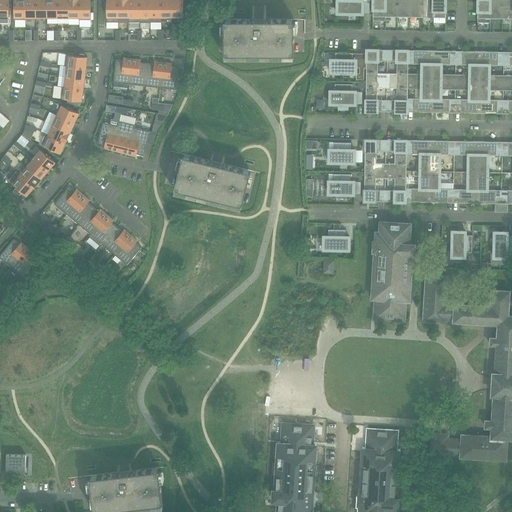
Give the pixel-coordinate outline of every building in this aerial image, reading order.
[(9,0),(0,0),(0,17),(9,17),(9,0)] [(14,0),(14,20),(26,20),(26,17),(25,17),(25,0),(14,0)] [(25,0),(25,17),(26,17),(36,17),(36,0),(25,0)] [(36,0),(36,17),(47,17),(46,0),(36,0)] [(46,0),(47,17),(58,17),(57,0),(46,0)] [(68,0),(57,0),(58,17),(69,17),(68,0)] [(68,0),(69,17),(79,17),(79,0),(68,0)] [(91,1),(90,0),(79,0),(79,17),(79,20),(91,20),(91,6),(92,6),(92,1),(91,1)] [(107,22),(118,22),(118,0),(106,0),(107,2),(107,22)] [(128,22),(129,22),(128,0),(118,0),(118,22),(119,22),(119,17),(128,17),(128,22)] [(139,0),(128,0),(129,22),(140,22),(139,0)] [(139,0),(140,22),(150,22),(150,0),(139,0)] [(161,0),(150,0),(150,22),(161,22),(161,0)] [(172,0),(161,0),(161,22),(162,22),(162,17),(172,17),(172,0)] [(172,0),(172,17),(183,17),(183,0),(172,0)] [(340,13),(363,14),(363,0),(362,0),(336,0),(337,9),(337,13),(340,13)] [(372,0),(373,16),(373,21),(385,21),(385,16),(385,0),(372,0)] [(385,0),(385,16),(397,16),(397,0),(385,0)] [(397,0),(397,16),(409,16),(409,0),(397,0)] [(409,0),(409,16),(421,16),(421,0),(409,0)] [(421,0),(421,16),(433,17),(433,0),(421,0)] [(433,0),(433,17),(446,17),(445,0),(433,0)] [(490,23),(490,18),(489,0),(477,0),(477,18),(477,22),(490,23)] [(489,0),(490,18),(502,18),(501,0),(489,0)] [(511,0),(501,0),(502,18),(511,18),(511,0)] [(224,19),(224,54),(294,54),(294,19),(299,19),(299,3),(243,3),(243,19),(224,19)] [(366,49),(366,80),(387,81),(387,73),(378,73),(378,61),(382,61),(382,50),(366,49)] [(408,50),(392,50),(392,61),(396,61),(396,73),(387,73),(387,81),(408,81),(408,74),(408,64),(408,60),(408,50)] [(432,50),(414,50),(414,60),(408,60),(408,64),(422,64),(421,74),(408,74),(408,81),(421,81),(431,81),(432,50)] [(450,51),(432,50),(431,81),(455,82),(455,74),(441,74),(441,64),(455,65),(456,60),(450,60),(450,51)] [(480,51),(462,51),(461,61),(456,60),(455,65),(470,65),(469,75),(455,74),(455,82),(469,82),(479,82),(480,51)] [(498,52),(480,51),(479,82),(503,83),(503,75),(489,75),(489,65),(503,65),(504,61),(498,61),(498,52)] [(511,51),(510,52),(510,61),(504,61),(503,65),(511,65),(511,75),(503,75),(503,83),(511,82),(511,51)] [(356,73),(356,59),(352,59),(352,53),(335,52),(335,59),(330,59),(330,68),(330,73),(334,73),(356,73)] [(64,66),(67,66),(86,68),(87,57),(84,56),(84,55),(79,54),(79,56),(66,54),(64,66)] [(113,82),(129,84),(132,59),(123,58),(123,60),(116,59),(113,82)] [(129,84),(145,86),(147,63),(140,62),(141,60),(132,59),(129,84)] [(145,86),(160,87),(163,62),(155,61),(154,64),(147,63),(145,86)] [(172,63),(163,62),(160,87),(176,89),(179,66),(171,66),(172,63)] [(66,76),(85,79),(86,68),(67,66),(66,76)] [(85,79),(66,76),(64,87),(83,89),(85,79)] [(387,81),(366,80),(365,111),(381,111),(381,100),(377,100),(377,88),(387,88),(387,81)] [(408,81),(387,81),(387,88),(396,88),(396,100),(392,100),(391,112),(407,112),(407,102),(407,98),(408,88),(408,81)] [(431,81),(421,81),(408,81),(408,88),(421,89),(421,98),(407,98),(407,102),(413,102),(413,112),(431,112),(431,81)] [(455,82),(431,81),(431,112),(449,113),(449,103),(455,103),(455,99),(441,99),(441,89),(455,89),(455,82)] [(479,82),(469,82),(455,82),(455,89),(469,89),(469,99),(455,99),(455,103),(461,103),(461,113),(479,113),(479,82)] [(503,83),(479,82),(479,113),(497,113),(497,104),(503,104),(503,100),(489,100),(489,90),(503,90),(503,83)] [(511,82),(503,83),(503,90),(511,90),(511,99),(503,100),(503,104),(509,104),(509,114),(511,113),(511,82)] [(335,84),(334,90),(330,90),(330,99),(330,104),(333,104),(338,104),(338,107),(348,107),(348,104),(355,104),(356,91),(352,91),(352,84),(335,84)] [(82,101),(83,89),(64,87),(62,86),(61,98),(82,101)] [(108,94),(107,101),(121,104),(122,99),(122,97),(108,94)] [(61,105),(57,115),(74,123),(79,113),(61,105)] [(74,123),(57,115),(52,125),(70,133),(74,123)] [(112,150),(119,121),(118,126),(102,122),(97,144),(104,146),(104,148),(112,150)] [(135,125),(119,121),(112,150),(121,152),(121,150),(128,152),(127,154),(135,125)] [(48,135),(65,143),(70,133),(52,125),(48,134),(48,135)] [(135,125),(127,154),(136,156),(136,154),(144,155),(150,131),(134,127),(135,125)] [(60,153),(65,143),(48,135),(48,134),(46,133),(41,144),(60,153)] [(365,139),(364,170),(385,171),(385,163),(376,163),(376,151),(380,151),(381,139),(365,139)] [(247,153),(193,140),(189,155),(183,154),(174,188),(242,204),(251,170),(243,169),(247,153)] [(395,163),(385,163),(385,171),(406,171),(406,154),(406,150),(407,140),(391,140),(391,151),(395,151),(395,163)] [(412,150),(406,150),(406,154),(420,154),(420,171),(430,171),(430,140),(412,140),(412,150)] [(448,141),(430,140),(430,171),(439,172),(440,154),(454,155),(454,150),(448,150),(448,141)] [(460,151),(454,150),(454,155),(468,155),(468,172),(478,172),(478,141),(460,141),(460,151)] [(496,142),(478,141),(478,172),(488,172),(488,155),(502,155),(502,151),(496,151),(496,142)] [(508,151),(502,151),(502,155),(511,155),(511,141),(508,142),(508,151)] [(332,162),(354,163),(355,149),(351,149),(351,142),(334,142),(334,149),(329,149),(329,158),(329,162),(332,162)] [(41,150),(34,158),(48,170),(55,162),(41,150)] [(34,158),(27,166),(41,179),(48,170),(34,158)] [(27,166),(20,174),(20,175),(34,187),(41,179),(27,166)] [(385,171),(364,170),(364,201),(380,202),(380,190),(376,190),(376,178),(385,178),(385,171)] [(27,196),(34,187),(20,175),(20,174),(16,171),(9,180),(27,196)] [(406,171),(385,171),(385,178),(394,178),(394,190),(390,190),(390,202),(406,202),(406,192),(406,188),(406,171)] [(430,171),(420,171),(419,188),(406,188),(406,192),(411,192),(411,202),(429,202),(430,171)] [(439,172),(430,171),(429,202),(447,203),(447,193),(453,193),(453,189),(439,189),(439,172)] [(478,172),(468,172),(467,189),(453,189),(453,193),(459,193),(459,203),(477,203),(478,172)] [(488,172),(478,172),(477,203),(495,204),(495,194),(501,194),(501,190),(487,190),(488,172)] [(354,194),(354,181),(350,181),(350,174),(333,174),(333,180),(328,180),(328,189),(328,194),(332,194),(336,194),(336,197),(347,197),(347,194),(354,194)] [(54,204),(67,214),(77,201),(83,195),(76,189),(75,191),(69,186),(54,204)] [(511,189),(501,190),(501,194),(507,194),(507,204),(511,203),(511,189)] [(67,214),(79,224),(89,211),(93,207),(88,202),(89,200),(83,195),(77,201),(67,214)] [(88,236),(89,236),(101,221),(107,215),(100,209),(99,211),(93,207),(89,211),(79,224),(90,234),(88,236)] [(101,221),(89,236),(101,246),(113,231),(117,227),(112,222),(113,220),(107,215),(101,221)] [(376,298),(374,318),(404,320),(405,300),(409,300),(412,254),(414,254),(415,243),(409,243),(410,223),(380,221),(380,232),(376,232),(375,241),(373,241),(373,252),(375,252),(372,298),(376,298)] [(113,231),(101,246),(103,245),(114,254),(125,241),(131,235),(124,229),(123,231),(117,227),(113,231)] [(323,245),(323,249),(327,249),(349,250),(349,236),(345,236),(345,229),(328,229),(328,236),(323,236),(323,245)] [(465,235),(465,231),(452,231),(451,253),(452,253),(451,257),(456,257),(465,257),(465,252),(472,252),(472,235),(465,235)] [(511,235),(507,236),(507,232),(494,232),(493,254),(493,257),(498,257),(498,258),(507,258),(507,253),(511,252),(511,235)] [(125,241),(114,254),(127,265),(142,247),(136,242),(137,240),(131,235),(125,241)] [(0,255),(0,257),(11,267),(28,247),(21,242),(19,243),(14,239),(0,255)] [(34,253),(28,247),(11,267),(24,277),(38,259),(33,255),(34,253)] [(324,272),(332,273),(333,260),(325,260),(324,272)] [(461,457),(505,459),(507,439),(511,438),(511,316),(507,316),(509,291),(492,290),(491,307),(445,304),(445,299),(446,299),(447,276),(426,275),(423,321),(439,322),(439,320),(498,324),(497,337),(494,337),(490,337),(490,344),(497,345),(496,368),(494,368),(493,373),(493,377),(492,384),(492,400),(492,401),(493,401),(494,401),(493,420),(485,420),(485,427),(492,427),(491,437),(462,435),(462,439),(448,438),(448,434),(432,433),(430,458),(447,459),(447,455),(461,456),(461,457)] [(273,490),(273,493),(273,500),(279,501),(277,511),(307,511),(311,511),(312,503),(314,503),(315,492),(312,492),(315,446),(311,445),(313,426),(283,424),(282,444),(278,444),(276,490),(273,490)] [(362,511),(392,511),(393,508),(398,508),(399,497),(397,497),(398,481),(400,451),(396,451),(397,431),(368,429),(367,449),(363,449),(360,495),(358,495),(357,506),(363,506),(362,511)] [(150,453),(95,459),(95,465),(96,475),(90,475),(94,510),(163,502),(159,468),(151,468),(150,453)] [(26,469),(28,469),(28,458),(26,458),(26,455),(6,454),(6,469),(7,469),(7,468),(25,468),(25,469),(26,469)]
